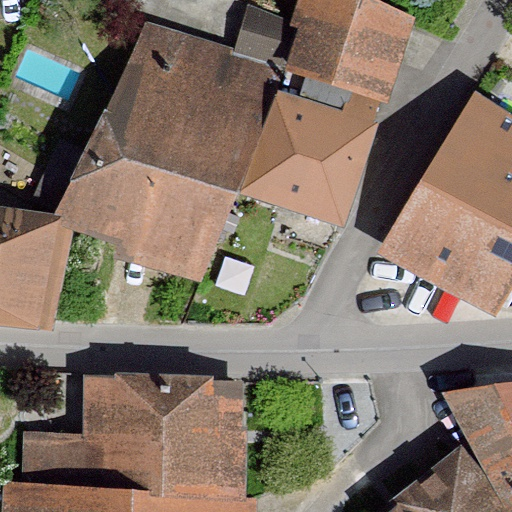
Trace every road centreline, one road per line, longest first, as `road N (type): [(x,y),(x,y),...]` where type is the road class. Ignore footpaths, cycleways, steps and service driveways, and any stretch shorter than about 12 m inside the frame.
road 1 (residential): [(287,351),(508,0)]
road 2 (residential): [(0,342),(287,351)]
road 3 (residential): [(287,351),(511,342)]
